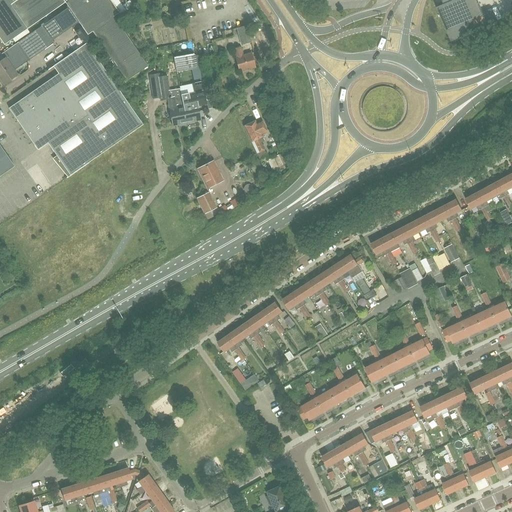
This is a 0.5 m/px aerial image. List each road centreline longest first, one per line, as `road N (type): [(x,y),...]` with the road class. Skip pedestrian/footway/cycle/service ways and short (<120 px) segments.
road 1 (residential): [(511,149),(331,243),(114,394)]
road 2 (primary): [(277,222),(428,148),(511,73)]
road 3 (residential): [(295,451),(511,339)]
road 4 (residential): [(144,208),(224,113),(303,53)]
road 5 (residential): [(143,444),(193,504),(295,451)]
road 6 (primary): [(308,58),(320,118),(316,160),(257,218)]
road 7 (primary): [(114,306),(277,222)]
road 8 (primary): [(257,218),(114,306)]
road 9 (primary): [(339,92),(331,152),(318,175),(257,218)]
road 10 (primary): [(0,372),(114,306)]
road 11 (primary): [(277,222),(375,147)]
